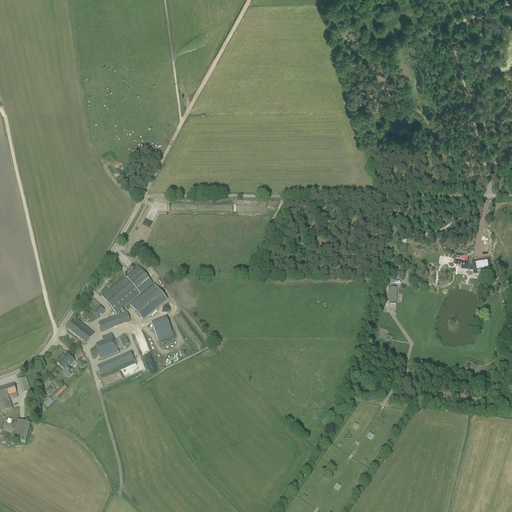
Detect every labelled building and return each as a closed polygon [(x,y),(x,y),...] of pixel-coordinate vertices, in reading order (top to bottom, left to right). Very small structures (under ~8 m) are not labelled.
[(391,225),(385,253),(390,255),(397,226),(391,225)] [(455,265),(455,266),(461,267),(466,267),(466,270),(474,271),(482,270),(483,273),(491,271),(489,259),(472,262),(473,266),(466,265),(467,259),(463,259),(456,257),(456,258),(455,265)] [(102,298),(105,301),(112,310),(114,312),(116,314),(153,284),(139,267),(102,298)] [(154,286),(130,306),(143,321),(167,301),(154,286)] [(388,303),(389,303),(389,304),(395,304),(395,303),(397,303),(397,288),(389,288),(388,303)] [(92,313),(95,317),(97,318),(104,311),(99,306),(92,313)] [(130,321),(127,313),(99,323),(102,331),(130,321)] [(151,324),(158,343),(174,336),(166,318),(151,324)] [(67,329),(71,332),(86,344),(94,334),(87,329),(79,323),(75,320),(67,329)] [(103,342),(95,345),(101,359),(119,352),(117,348),(123,346),(120,338),(114,341),(111,333),(102,337),(103,342)] [(134,360),(130,352),(97,366),(101,374),(134,360)] [(61,360),(57,364),(61,368),(64,371),(63,372),(66,375),(69,373),(71,371),(68,368),(68,367),(74,361),(71,357),(67,354),(61,360)] [(155,370),(149,356),(142,359),(148,374),(155,370)] [(79,359),(76,363),(82,369),(86,366),(79,359)] [(18,380),(19,385),(22,392),(29,390),(25,378),(18,380)] [(0,388),(0,409),(1,412),(12,409),(9,400),(8,398),(12,397),(13,398),(17,397),(13,385),(0,388)] [(12,440),(25,443),(30,424),(17,421),(16,426),(4,423),(2,431),(14,434),(12,440)]
